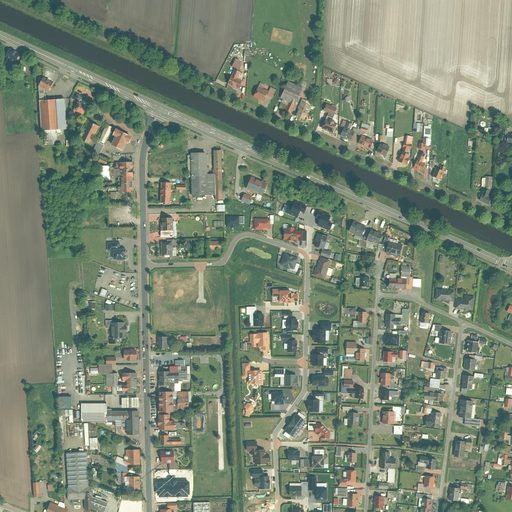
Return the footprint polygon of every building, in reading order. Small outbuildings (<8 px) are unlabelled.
[(22,54),(11,49),(4,63),(9,66),(13,58),(19,61),(22,54)] [(243,64),(236,61),(233,66),(240,69),(243,64)] [(233,75),(239,78),(242,71),(236,68),(233,75)] [(233,75),(229,83),(241,89),(245,81),(239,78),(233,75)] [(53,84),(43,79),(39,87),(45,91),(48,93),(53,84)] [(303,87),(288,81),(281,97),(291,101),(296,103),(303,87)] [(271,91),(260,86),(255,97),(266,101),(269,95),(271,91)] [(274,97),(277,89),(273,87),(271,91),(269,95),(274,97)] [(56,101),(58,131),(67,130),(65,100),(56,101)] [(46,101),(39,101),(41,132),(58,131),(56,101),(46,101)] [(296,103),(291,101),(287,110),(292,112),(296,103)] [(313,106),(302,102),(300,108),(301,109),(298,116),(306,120),(309,114),(313,106)] [(88,108),(78,103),(73,113),(82,118),(88,108)] [(339,108),(327,103),(324,110),(330,112),(336,115),(339,108)] [(336,115),(330,112),(323,129),(335,134),(339,124),(337,123),(338,121),(334,119),(336,115)] [(100,127),(89,122),(81,141),(91,146),(100,127)] [(363,123),(361,130),(370,132),(372,125),(363,123)] [(99,142),(104,144),(112,128),(106,126),(102,135),(103,135),(99,142)] [(346,127),(342,135),(353,140),(356,132),(351,130),(346,127)] [(133,138),(116,130),(113,136),(115,138),(111,146),(123,152),(127,143),(129,144),(133,138)] [(59,132),(47,133),(48,145),(60,144),(59,132)] [(356,132),(353,140),(359,143),(362,135),(356,132)] [(362,135),(359,143),(372,149),(376,141),(362,135)] [(105,146),(97,142),(92,152),(100,156),(105,146)] [(382,143),(378,151),(388,155),(392,147),(382,143)] [(214,170),(222,170),(222,151),(214,151),(214,170)] [(404,151),(399,161),(408,165),(412,157),(411,157),(412,154),(404,151)] [(418,160),(423,162),(427,154),(422,151),(418,160)] [(191,154),(192,196),(215,196),(215,175),(208,175),(207,154),(191,154)] [(418,160),(414,167),(424,171),(427,164),(423,162),(418,160)] [(133,163),(120,164),(121,188),(118,188),(118,194),(134,194),(133,163)] [(109,166),(98,167),(98,181),(110,180),(109,166)] [(437,167),(433,177),(441,180),(445,170),(442,169),(437,167)] [(267,184),(252,178),(247,190),(262,197),(267,184)] [(161,183),(161,193),(171,193),(171,183),(161,183)] [(486,188),(480,200),(490,205),(493,198),(488,196),(491,190),(486,188)] [(160,204),(170,204),(171,193),(161,193),(160,204)] [(253,198),(245,194),(242,202),(250,205),(253,198)] [(306,206),(294,201),(289,214),(301,219),(306,206)] [(239,216),(226,216),(226,227),(239,226),(239,216)] [(333,221),(321,216),(317,226),(329,231),(333,221)] [(161,232),(173,231),(173,219),(162,219),(162,223),(161,223),(161,232)] [(271,220),(255,219),(255,230),(263,231),(263,229),(271,229),(271,220)] [(361,238),(366,228),(354,222),(349,233),(361,238)] [(284,231),(284,241),(298,241),(298,239),(299,239),(299,242),(307,242),(307,232),(299,232),(298,232),(298,231),(295,231),(295,229),(288,229),(288,231),(284,231)] [(379,245),(383,235),(371,230),(367,240),(379,245)] [(316,244),(314,247),(325,250),(329,238),(317,234),(314,243),(316,244)] [(385,237),(382,251),(387,253),(390,239),(385,237)] [(367,242),(361,239),(358,245),(364,248),(367,242)] [(122,240),(107,241),(109,261),(124,259),(122,240)] [(221,242),(209,242),(210,251),(222,250),(221,242)] [(390,242),(387,254),(400,257),(403,245),(390,242)] [(162,257),(173,257),(173,243),(162,243),(162,257)] [(332,253),(322,250),(321,256),(330,259),(332,253)] [(284,268),(297,273),(300,265),(297,264),(298,259),(285,254),(281,265),(285,267),(284,268)] [(313,276),(325,280),(327,275),(329,269),(330,266),(329,265),(330,262),(321,259),(320,262),(319,262),(317,269),(316,268),(313,276)] [(411,267),(402,267),(402,277),(410,277),(411,267)] [(360,287),(369,288),(369,278),(360,277),(360,287)] [(402,277),(402,279),(390,278),(390,289),(406,290),(406,289),(412,289),(412,287),(413,279),(413,278),(402,277)] [(421,280),(413,279),(412,287),(421,288),(421,280)] [(105,298),(108,292),(102,289),(99,296),(105,298)] [(455,291),(436,289),(435,301),(454,302),(455,291)] [(291,292),(280,292),(280,290),(273,290),(273,298),(279,298),(279,302),(283,302),(284,304),(295,303),(295,302),(298,302),(298,294),(294,295),(294,294),(291,294),(291,292)] [(456,299),(455,309),(473,312),(475,297),(465,296),(464,300),(456,299)] [(401,325),(409,325),(410,310),(403,310),(403,319),(401,319),(401,325)] [(367,313),(359,312),(358,328),(367,329),(367,313)] [(429,324),(430,315),(422,314),(421,324),(429,324)] [(254,327),(264,327),(263,315),(253,315),(254,327)] [(386,315),(386,325),(387,325),(386,329),(394,329),(394,325),(401,326),(401,319),(395,318),(395,315),(386,315)] [(106,327),(111,327),(112,328),(114,328),(115,337),(109,337),(109,345),(120,344),(120,339),(125,339),(125,333),(127,333),(127,328),(125,328),(125,323),(117,324),(117,320),(106,321),(106,327)] [(286,331),(297,332),(297,320),(287,320),(286,331)] [(318,345),(326,345),(326,331),(331,331),(331,323),(321,323),(321,330),(314,330),(314,343),(318,343),(318,345)] [(435,332),(440,332),(439,344),(450,346),(452,332),(442,331),(443,326),(435,325),(435,332)] [(250,344),(252,344),(252,348),(257,348),(257,344),(258,344),(259,348),(262,348),(263,351),(269,351),(268,334),(258,334),(258,335),(250,335),(250,344)] [(385,346),(399,347),(400,335),(386,335),(385,346)] [(158,338),(158,351),(168,350),(168,338),(158,338)] [(288,353),(296,353),(296,342),(288,342),(288,353)] [(468,342),(466,352),(477,354),(479,343),(468,342)] [(357,343),(347,343),(346,353),(356,354),(357,343)] [(356,361),(364,361),(365,350),(357,349),(356,361)] [(137,360),(137,351),(124,351),(124,361),(128,361),(128,362),(133,362),(133,360),(137,360)] [(384,352),(383,362),(392,363),(393,358),(398,358),(398,353),(384,352)] [(324,367),(324,355),(312,355),(312,367),(324,367)] [(465,359),(464,370),(475,371),(477,361),(465,359)] [(112,365),(99,366),(99,375),(113,374),(112,365)] [(284,370),(275,370),(275,378),(284,378),(284,370)] [(446,373),(436,371),(435,379),(445,380),(446,373)] [(169,373),(169,372),(159,373),(159,386),(170,386),(170,380),(179,380),(179,373),(169,373)] [(187,372),(179,372),(179,381),(187,380),(187,372)] [(247,387),(261,387),(261,373),(247,373),(247,387)] [(107,387),(118,387),(118,374),(106,375),(107,387)] [(127,382),(128,386),(119,386),(119,392),(137,392),(137,374),(123,374),(123,382),(127,382)] [(395,379),(391,379),(391,374),(381,374),(381,386),(390,386),(389,388),(395,389),(395,379)] [(285,387),(297,387),(297,376),(285,376),(285,387)] [(329,379),(326,379),(326,376),(318,376),(313,376),(312,386),(317,386),(317,387),(325,387),(329,387),(329,379)] [(464,376),(462,389),(472,390),(474,377),(464,376)] [(440,380),(431,379),(429,388),(439,389),(440,380)] [(354,381),(342,381),(342,388),(353,389),(354,381)] [(352,399),(364,399),(364,390),(349,389),(348,394),(352,394),(352,399)] [(381,391),(380,400),(389,401),(389,396),(389,392),(381,391)] [(275,406),(284,405),(284,392),(271,393),(271,402),(275,402),(275,406)] [(160,393),(160,414),(173,414),(173,393),(160,393)] [(173,393),(173,411),(189,411),(189,393),(173,393)] [(425,400),(443,402),(444,395),(425,393),(425,400)] [(139,394),(122,395),(122,409),(139,409),(139,394)] [(60,410),(72,410),(71,398),(59,398),(60,410)] [(318,413),(319,413),(320,400),(309,400),(309,413),(311,413),(311,415),(318,415),(318,413)] [(461,401),(459,418),(472,419),(474,402),(461,401)] [(249,417),(250,413),(254,410),(253,405),(248,404),(245,407),(246,412),(245,416),(249,417)] [(107,405),(82,405),(82,423),(107,423),(107,405)] [(393,407),(393,413),(383,412),(382,425),(394,425),(394,422),(401,422),(401,414),(401,408),(393,407)] [(127,436),(139,435),(139,412),(107,412),(107,422),(127,422),(127,436)] [(348,426),(359,427),(360,414),(348,413),(348,426)] [(426,427),(439,429),(441,414),(431,413),(430,418),(427,417),(426,427)] [(296,415),(291,423),(300,429),(305,422),(296,415)] [(159,416),(159,431),(176,431),(175,422),(170,422),(170,416),(159,416)] [(465,419),(465,426),(480,428),(479,432),(484,434),(486,421),(465,419)] [(300,429),(291,423),(285,431),(294,438),(300,429)] [(308,433),(316,433),(316,434),(317,434),(320,439),(330,439),(330,433),(324,424),(316,425),(316,423),(308,423),(308,433)] [(176,433),(185,432),(185,424),(176,424),(176,433)] [(402,427),(394,426),(394,435),(402,436),(402,427)] [(161,446),(182,445),(181,439),(169,439),(169,436),(160,436),(161,446)] [(90,450),(98,450),(97,439),(90,439),(90,450)] [(456,441),(454,457),(464,458),(466,443),(456,441)] [(247,452),(251,452),(251,457),(255,457),(255,467),(267,466),(267,463),(270,463),(269,455),(267,455),(266,451),(258,451),(257,443),(247,444),(247,452)] [(33,450),(37,453),(42,447),(38,445),(33,450)] [(313,449),(313,457),(312,457),(312,469),(324,469),(324,465),(329,465),(329,457),(326,456),(326,449),(313,449)] [(128,467),(128,466),(140,465),(140,450),(126,451),(126,460),(117,457),(115,463),(128,467)] [(162,452),(162,464),(175,464),(174,452),(162,452)] [(300,452),(288,452),(289,461),(300,461),(300,452)] [(87,453),(65,454),(68,501),(84,500),(84,511),(93,510),(92,497),(91,488),(89,488),(87,453)] [(381,453),(381,469),(389,470),(395,470),(396,458),(390,458),(390,453),(381,453)] [(347,463),(357,463),(357,454),(348,454),(347,463)] [(91,464),(95,464),(95,465),(99,465),(100,461),(98,461),(99,456),(92,455),(91,464)] [(502,466),(506,467),(507,462),(511,462),(511,459),(507,459),(508,456),(503,455),(502,466)] [(420,463),(427,464),(427,469),(435,470),(436,461),(430,460),(430,459),(421,458),(420,463)] [(117,471),(117,476),(121,476),(121,474),(126,474),(126,470),(127,468),(115,463),(115,469),(117,471)] [(346,482),(356,483),(357,472),(347,471),(346,482)] [(117,476),(118,484),(125,483),(125,487),(130,487),(130,491),(140,490),(140,478),(127,478),(126,474),(121,474),(121,476),(117,476)] [(269,477),(259,477),(259,489),(269,488),(269,477)] [(425,477),(424,485),(418,484),(418,492),(424,492),(425,488),(434,489),(435,478),(425,477)] [(34,497),(41,497),(41,483),(33,483),(34,497)] [(499,492),(504,493),(505,484),(499,483),(498,486),(497,486),(496,490),(499,490),(499,492)] [(158,505),(176,504),(175,499),(175,488),(170,488),(170,485),(158,485),(158,496),(170,496),(170,499),(158,499),(158,505)] [(302,497),(301,487),(290,487),(290,497),(302,497)] [(327,487),(316,487),(316,500),(327,500),(327,487)] [(450,488),(449,501),(458,502),(459,489),(450,488)] [(348,489),(338,489),(338,498),(348,498),(348,489)] [(398,492),(388,492),(388,498),(390,498),(389,502),(397,503),(397,498),(398,498),(398,492)] [(347,507),(358,508),(359,495),(348,494),(347,507)] [(105,511),(109,504),(92,497),(93,510),(97,511),(105,511)] [(374,508),(383,509),(384,498),(375,497),(374,508)] [(421,508),(432,509),(433,501),(423,499),(421,508)] [(210,511),(210,503),(194,504),(193,511),(210,511)]
